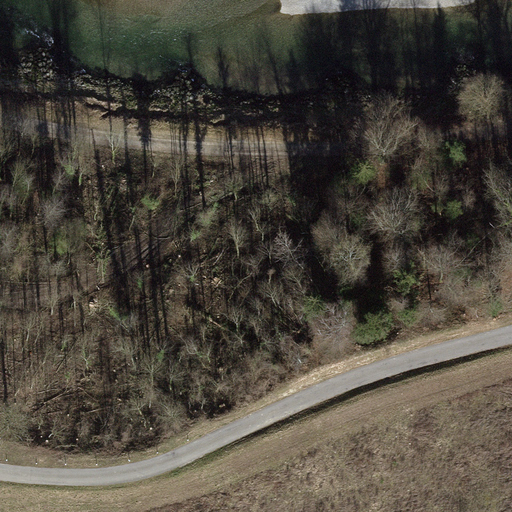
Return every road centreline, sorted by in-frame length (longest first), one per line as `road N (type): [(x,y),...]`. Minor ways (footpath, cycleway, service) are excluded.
road 1 (track): [(0,467),(67,475),(156,467),(403,362),(511,335)]
road 2 (track): [(511,124),(407,144),(266,153),(122,141),(0,116)]
